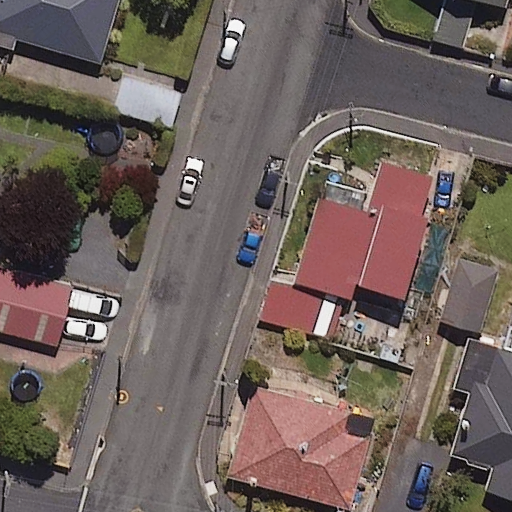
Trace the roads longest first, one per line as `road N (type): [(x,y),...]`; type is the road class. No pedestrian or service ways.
road 1 (residential): [(275,48),(143,511)]
road 2 (residential): [(275,48),(511,110)]
